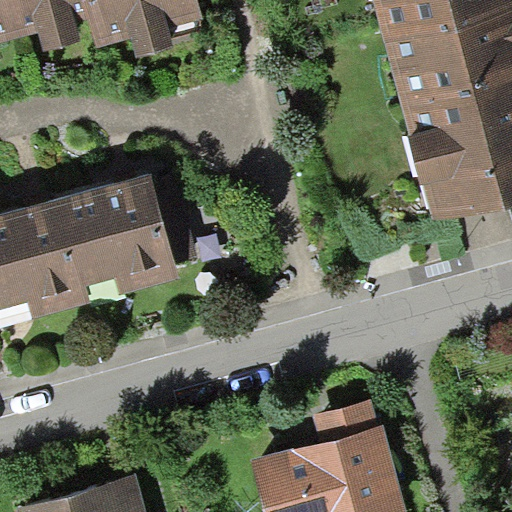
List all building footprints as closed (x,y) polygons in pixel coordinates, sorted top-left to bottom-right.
[(0,0),(0,33),(97,8),(94,0),(0,0)] [(103,33),(204,7),(201,0),(94,0),(97,8),(103,33)] [(511,0),(373,0),(432,209),(511,186),(511,0)] [(0,298),(2,307),(179,260),(154,167),(125,175),(35,199),(0,208),(0,298)] [(271,511),(380,511),(408,504),(382,415),(334,429),(254,452),(271,511)] [(152,511),(140,470),(107,481),(24,506),(25,511),(152,511)]
